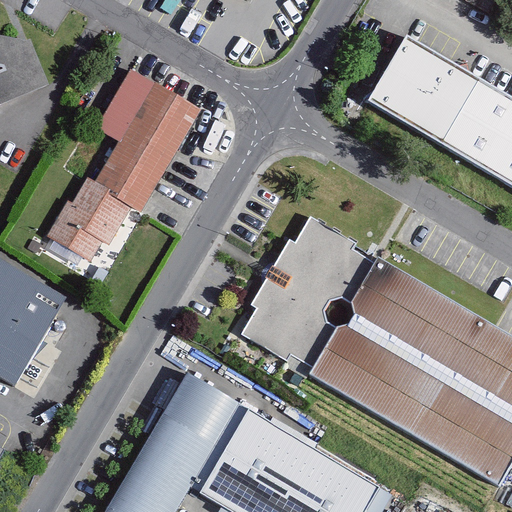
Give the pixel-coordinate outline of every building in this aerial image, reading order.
[(511,0),(481,0),(504,13),(511,0)] [(0,110),(47,91),(23,35),(2,44),(0,43),(0,110)] [(511,98),(407,37),(372,96),(511,177),(511,98)] [(66,191),(45,228),(95,256),(108,234),(113,237),(134,200),(146,207),(204,104),(131,63),(96,125),(117,137),(95,176),(87,172),(74,196),(66,191)] [(511,326),(310,208),(241,325),(502,478),(511,461),(511,326)] [(0,384),(4,387),(56,294),(0,262),(0,384)] [(189,366),(103,511),(172,511),(241,396),(189,366)] [(252,402),(203,483),(251,511),(361,511),(381,480),(252,402)]
